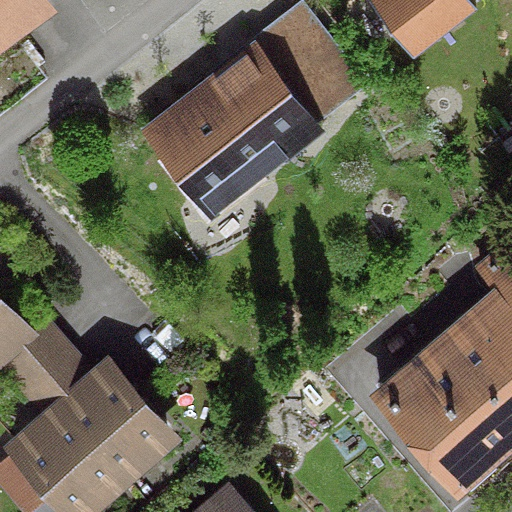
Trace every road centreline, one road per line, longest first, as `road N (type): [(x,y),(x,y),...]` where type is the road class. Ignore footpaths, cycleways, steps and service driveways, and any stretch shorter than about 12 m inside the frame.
road 1 (unknown): [(436,511),(389,456),(352,377),(368,335),(511,227)]
road 2 (residential): [(0,120),(170,0)]
